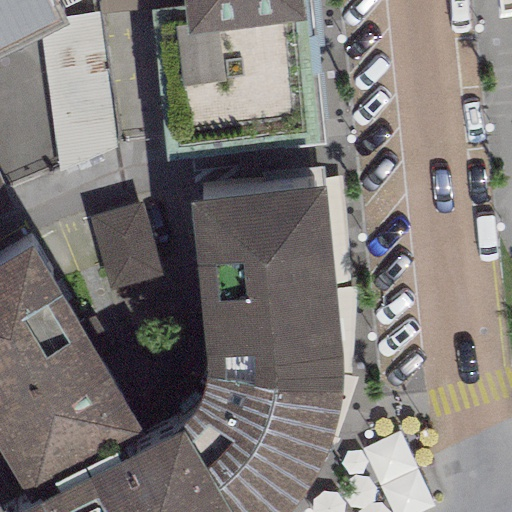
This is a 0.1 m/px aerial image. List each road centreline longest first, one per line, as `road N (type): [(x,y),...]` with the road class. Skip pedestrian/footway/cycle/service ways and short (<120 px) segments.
road 1 (residential): [(417,0),(476,499)]
road 2 (residential): [(0,207),(194,145)]
